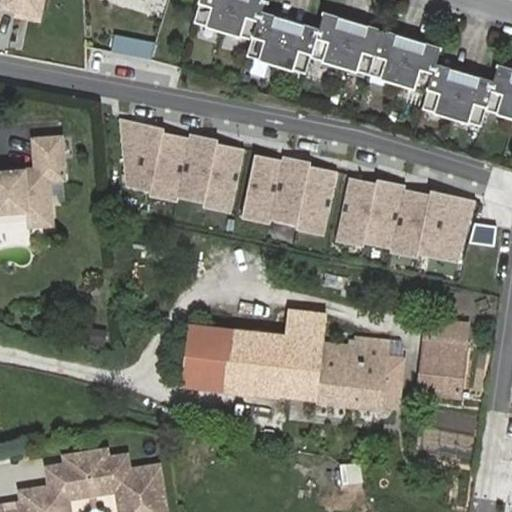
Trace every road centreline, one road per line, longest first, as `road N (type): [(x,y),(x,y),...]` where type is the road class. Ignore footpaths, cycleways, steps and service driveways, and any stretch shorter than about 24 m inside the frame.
road 1 (residential): [(0,65),(423,156),(500,187),(511,203)]
road 2 (residential): [(511,292),(484,511)]
road 3 (unknown): [(195,402),(0,372)]
